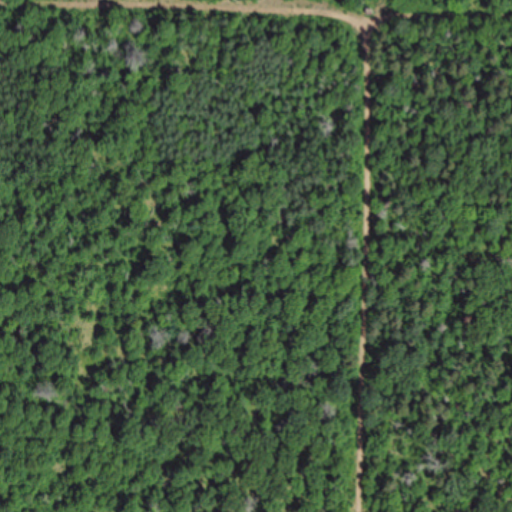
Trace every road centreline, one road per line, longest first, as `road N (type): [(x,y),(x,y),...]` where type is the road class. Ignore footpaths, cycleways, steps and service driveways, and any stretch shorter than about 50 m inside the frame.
road 1 (residential): [(356,511),(368,17),(511,22)]
road 2 (residential): [(34,0),(368,17)]
